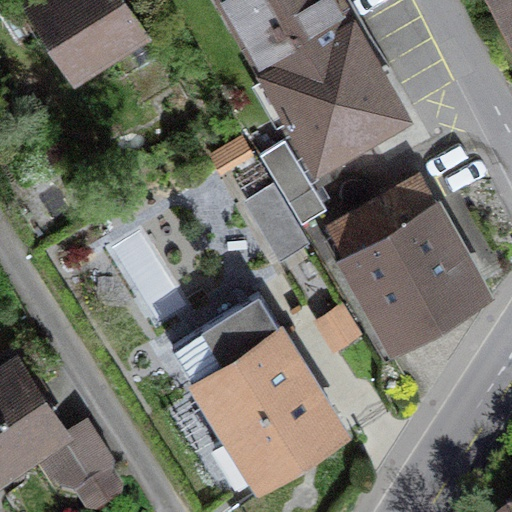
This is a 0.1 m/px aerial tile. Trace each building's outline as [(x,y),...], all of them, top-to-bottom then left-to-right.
[(131,0),(27,0),(75,75),(149,28),(131,0)] [(353,0),(219,0),(315,166),(416,108),(353,0)] [(511,0),(489,0),(511,45),(511,0)] [(265,154),(304,219),(326,206),(287,141),(265,154)] [(346,226),(326,238),(342,265),(344,264),(390,345),(475,297),(427,213),(439,206),(420,173),(341,218),(346,226)] [(258,295),(172,348),(254,481),(349,423),(284,318),(275,323),(258,295)] [(18,354),(0,365),(0,486),(36,462),(54,493),(76,496),(81,507),(120,481),(112,473),(117,457),(92,423),(83,420),(67,430),(18,354)]
